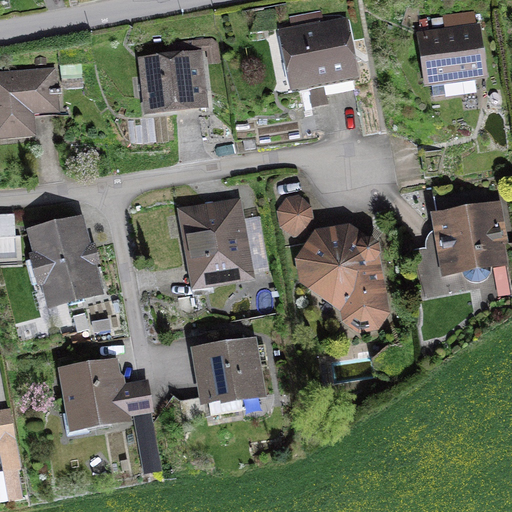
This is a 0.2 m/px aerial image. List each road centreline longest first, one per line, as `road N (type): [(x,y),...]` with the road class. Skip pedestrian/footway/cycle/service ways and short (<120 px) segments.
road 1 (residential): [(0,201),(384,146)]
road 2 (tertiary): [(192,0),(0,35)]
